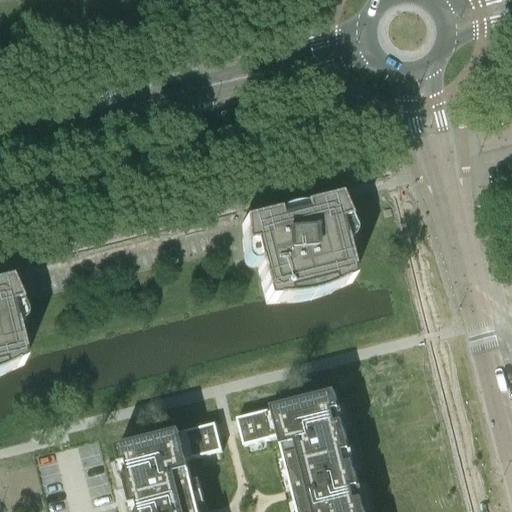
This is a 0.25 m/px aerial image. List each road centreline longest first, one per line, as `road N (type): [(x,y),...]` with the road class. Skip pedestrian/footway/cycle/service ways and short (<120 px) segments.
road 1 (residential): [(0,263),(436,155)]
road 2 (residential): [(511,461),(436,155)]
road 3 (tertiary): [(0,137),(275,67)]
